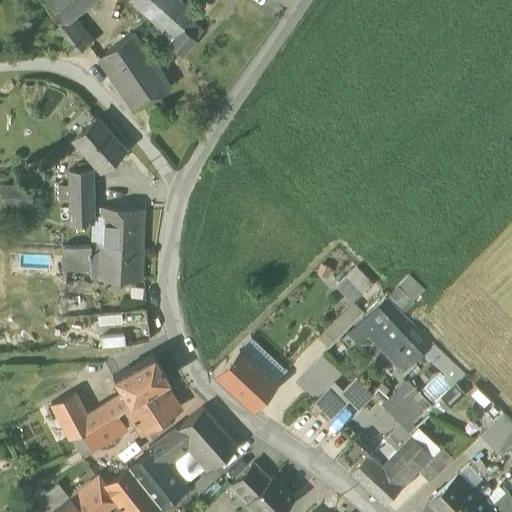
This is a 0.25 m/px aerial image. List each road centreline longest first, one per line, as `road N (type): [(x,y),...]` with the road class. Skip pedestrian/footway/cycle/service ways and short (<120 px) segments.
road 1 (residential): [(332,480),(205,393),(172,318),(178,187)]
road 2 (unclassified): [(0,67),(67,69),(178,187)]
road 3 (residential): [(178,187),(306,0)]
